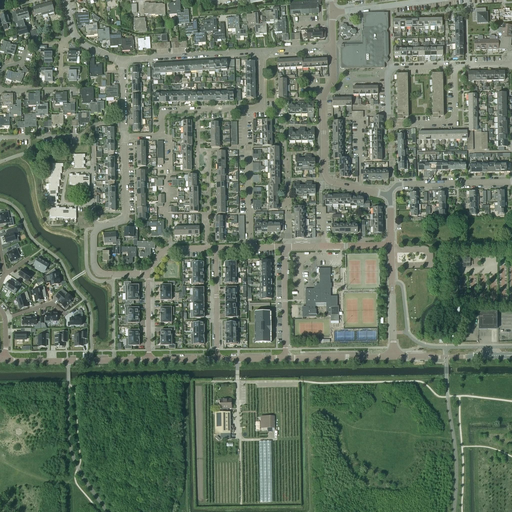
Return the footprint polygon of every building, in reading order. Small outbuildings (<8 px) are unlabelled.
[(175,0),(176,3),(168,3),(169,12),(168,12),(169,13),(169,15),(177,15),(177,14),(181,14),(181,13),(179,0),(175,0)] [(320,1),(290,2),(290,4),(290,15),(318,14),(318,6),(320,5),(320,1)] [(52,3),(45,5),(47,13),(48,15),(54,13),(54,11),(52,3)] [(45,5),(39,6),(41,14),(42,17),(48,15),(47,13),(45,5)] [(39,6),(33,8),(35,16),(41,14),(39,6)] [(269,11),(265,11),(266,20),(265,20),(265,21),(266,21),(266,22),(266,23),(270,22),(270,20),(273,19),(273,21),(278,21),(277,17),(277,12),(279,11),(279,7),(273,8),(273,13),(271,13),(269,13),(269,11)] [(20,11),(15,12),(18,21),(21,21),(23,20),(29,18),(27,9),(20,11)] [(474,13),(472,13),(473,22),(477,22),(477,24),(488,24),(487,13),(486,13),(485,9),(476,9),(476,11),(475,12),(474,13)] [(181,14),(177,14),(177,15),(177,22),(177,23),(177,25),(181,25),(181,22),(185,22),(185,24),(189,23),(189,20),(188,10),(184,10),(184,13),(184,14),(181,14)] [(15,12),(11,13),(16,31),(17,30),(19,37),(28,34),(26,27),(25,28),(24,24),(24,23),(23,20),(21,21),(18,21),(15,12)] [(85,15),(77,15),(78,23),(77,23),(77,25),(78,25),(78,26),(82,26),(82,23),(85,23),(85,25),(89,25),(89,13),(85,13),(85,15)] [(246,15),(246,23),(246,24),(247,26),(254,26),(254,25),(258,25),(258,24),(258,21),(258,13),(252,13),(252,14),(252,17),(250,17),(250,15),(246,15)] [(362,45),(340,45),(341,69),(384,68),(384,63),(387,63),(388,60),(387,58),(388,55),(388,34),(386,32),(388,29),(388,13),(366,14),(365,14),(362,15),(362,45)] [(7,14),(0,16),(4,30),(8,29),(6,24),(10,23),(9,19),(8,19),(7,14)] [(227,18),(227,27),(227,28),(227,30),(235,29),(235,28),(239,28),(239,25),(239,16),(234,17),(234,18),(235,20),(231,20),(231,18),(227,18)] [(258,25),(254,25),(254,26),(255,33),(254,33),(254,34),(255,34),(255,37),(259,36),(259,34),(262,33),(263,34),(267,34),(266,23),(266,22),(265,22),(265,17),(262,18),(262,22),(262,24),(262,26),(259,26),(258,25)] [(278,21),(273,21),(273,22),(274,30),(274,31),(274,33),(282,32),(282,41),(283,41),(282,41),(285,41),(285,34),(286,34),(285,18),(281,18),(281,21),(281,22),(278,23),(278,21)] [(442,18),(435,19),(436,27),(437,27),(440,27),(441,32),(444,32),(444,26),(442,27),(442,18)] [(208,20),(204,21),(204,27),(204,29),(204,30),(204,31),(205,32),(212,32),(212,31),(216,31),(216,30),(216,27),(216,19),(212,19),(212,20),(212,22),(208,23),(208,20)] [(189,23),(185,24),(185,25),(185,32),(185,33),(186,35),(190,35),(189,32),(193,32),(193,34),(197,34),(197,30),(197,22),(192,22),(193,25),(191,25),(189,25),(189,23)] [(89,25),(85,25),(85,26),(86,34),(86,35),(86,36),(90,36),(94,36),(94,35),(98,35),(97,30),(97,23),(93,24),(89,25)] [(216,31),(212,31),(212,32),(213,40),(212,40),(213,41),(213,42),(213,43),(217,42),(217,39),(221,39),(221,40),(225,40),(224,23),(220,23),(220,30),(220,32),(217,32),(216,31)] [(343,25),(341,28),(342,30),(341,33),(343,35),(346,35),(347,32),(350,32),(352,30),(350,27),(347,27),(346,25),(343,25)] [(239,28),(235,28),(235,29),(236,37),(235,37),(235,38),(236,38),(236,40),(240,40),(240,37),(243,37),(243,38),(247,37),(247,26),(243,26),(243,28),(243,30),(239,30),(239,28)] [(101,30),(97,30),(98,35),(98,39),(98,40),(98,42),(102,42),(102,39),(106,38),(106,40),(110,40),(109,36),(109,28),(105,29),(105,32),(102,32),(101,30)] [(306,31),(305,31),(305,32),(307,34),(307,36),(305,38),(305,40),(317,39),(319,39),(325,39),(325,36),(325,32),(325,30),(306,31)] [(347,32),(346,35),(347,38),(350,38),(352,35),(355,35),(356,32),(354,30),(352,30),(350,32),(347,32)] [(197,34),(193,34),(193,35),(194,42),(193,43),(193,44),(194,44),(194,45),(198,45),(198,43),(205,43),(205,32),(204,31),(201,31),(201,33),(201,35),(197,36),(197,34)] [(111,35),(109,36),(110,40),(110,44),(109,44),(110,45),(110,47),(114,47),(118,46),(122,45),(121,40),(121,34),(120,34),(120,32),(117,32),(117,34),(117,37),(114,37),(113,35),(111,35)] [(500,40),(497,40),(498,50),(505,50),(507,52),(510,52),(511,50),(511,47),(510,45),(511,37),(501,36),(501,39),(500,40)] [(123,40),(121,40),(122,45),(122,49),(121,49),(122,49),(122,51),(126,51),(128,51),(130,51),(130,50),(134,50),(133,38),(132,38),(132,37),(129,37),(129,38),(129,41),(125,41),(125,40),(123,40)] [(142,39),(138,40),(138,48),(138,49),(139,51),(143,51),(143,49),(143,48),(146,48),(146,49),(146,50),(150,49),(150,50),(151,50),(153,50),(153,43),(150,44),(149,38),(145,38),(146,41),(144,41),(142,41),(142,39)] [(1,47),(0,50),(0,51),(4,53),(11,55),(14,56),(16,46),(10,45),(10,43),(2,41),(1,46),(1,47)] [(437,48),(436,48),(436,56),(442,56),(442,48),(444,48),(444,43),(441,43),(441,46),(437,46),(437,48)] [(46,46),(37,46),(37,47),(37,50),(41,50),(41,55),(41,56),(42,56),(42,57),(43,57),(44,57),(44,62),(47,62),(51,62),(52,62),(52,56),(51,49),(47,49),(46,46)] [(69,55),(68,55),(68,62),(76,62),(76,57),(77,57),(78,57),(79,56),(79,55),(80,54),(79,49),(69,49),(69,55)] [(94,59),(90,59),(90,74),(90,76),(90,77),(94,77),(94,74),(98,74),(98,76),(102,76),(102,64),(98,64),(98,68),(94,68),(94,59)] [(133,68),(132,68),(132,75),(138,75),(138,69),(141,69),(140,65),(133,65),(133,68)] [(153,70),(151,71),(152,74),(152,78),(156,78),(155,74),(160,74),(159,65),(153,65),(153,70)] [(8,71),(5,79),(12,81),(13,80),(21,83),(24,75),(25,72),(26,74),(29,71),(24,66),(21,69),(23,70),(22,72),(18,71),(17,74),(17,75),(14,74),(15,73),(8,71)] [(69,74),(68,74),(69,81),(77,81),(77,76),(78,76),(79,75),(80,74),(80,73),(80,67),(69,68),(69,74)] [(52,68),(41,68),(41,73),(41,74),(41,75),(42,75),(42,76),(43,76),(44,76),(44,81),(52,81),(52,75),(52,68)] [(465,73),(463,73),(463,77),(465,77),(465,79),(468,78),(468,81),(474,81),(474,72),(468,72),(468,73),(465,73)] [(441,100),(441,94),(441,87),(441,80),(441,73),(431,74),(432,80),(432,87),(432,94),(432,100),(432,107),(432,114),(432,119),(438,119),(438,117),(443,117),(443,114),(442,114),(441,107),(441,100)] [(396,81),(397,88),(397,95),(397,101),(397,108),(397,115),(397,119),(404,119),(404,117),(408,117),(408,114),(406,115),(406,108),(406,101),(406,94),(406,88),(406,81),(406,74),(396,74),(396,81)] [(98,85),(98,86),(98,88),(102,88),(102,86),(106,86),(106,87),(110,87),(110,83),(110,75),(106,75),(106,76),(106,78),(102,78),(102,76),(98,76),(98,77),(98,85)] [(106,95),(105,95),(106,96),(106,98),(114,98),(114,97),(118,97),(118,86),(113,86),(113,88),(110,88),(110,87),(106,87),(106,88),(106,95)] [(87,88),(80,88),(80,92),(82,92),(82,93),(82,96),(82,102),(81,102),(81,103),(82,103),(82,104),(89,104),(89,103),(93,103),(93,99),(93,88),(90,88),(87,88)] [(55,102),(54,102),(55,103),(55,105),(59,105),(59,102),(62,102),(63,104),(67,104),(67,92),(62,92),(62,96),(59,96),(59,94),(55,94),(55,102)] [(28,101),(25,101),(25,106),(28,106),(36,106),(36,105),(40,105),(40,101),(40,93),(35,94),(35,97),(32,97),(32,95),(28,95),(28,101)] [(0,101),(0,106),(5,107),(9,107),(9,106),(13,106),(13,94),(9,94),(9,96),(6,96),(6,94),(1,94),(1,102),(0,101)] [(13,106),(9,106),(9,107),(9,114),(9,115),(9,117),(13,117),(13,115),(17,115),(17,116),(21,116),(21,101),(17,101),(17,108),(13,108),(13,106)] [(89,112),(89,113),(90,113),(90,115),(94,115),(94,112),(97,112),(97,114),(101,114),(101,110),(104,110),(104,102),(101,102),(97,102),(97,103),(93,103),(89,103),(89,104),(89,112)] [(63,112),(62,112),(62,113),(62,114),(63,114),(63,116),(67,116),(67,113),(70,113),(70,115),(75,115),(74,103),(70,103),(70,106),(67,106),(67,104),(63,104),(63,112)] [(36,113),(36,114),(36,115),(36,117),(40,117),(40,114),(43,114),(43,116),(48,116),(48,104),(43,104),(43,107),(40,107),(40,105),(36,105),(36,106),(36,113)] [(76,120),(75,120),(75,127),(78,127),(78,126),(82,126),(82,124),(82,123),(86,123),(86,124),(90,124),(90,121),(90,115),(90,113),(89,113),(89,112),(85,112),(85,114),(82,114),(82,115),(78,115),(77,115),(76,115),(76,118),(76,119),(76,120)] [(51,121),(48,121),(49,128),(52,128),(52,127),(56,127),(55,124),(59,124),(59,125),(63,125),(63,116),(63,114),(62,114),(62,113),(59,113),(59,117),(55,117),(55,115),(51,116),(51,121)] [(24,122),(22,122),(22,129),(25,129),(25,128),(29,128),(29,127),(36,127),(36,117),(36,115),(36,114),(32,114),(32,118),(28,118),(28,116),(24,116),(24,122)] [(0,128),(2,129),(2,126),(5,125),(6,127),(9,127),(9,117),(9,115),(5,115),(5,119),(2,119),(2,117),(0,117),(0,128)] [(507,141),(498,142),(498,148),(498,151),(504,151),(504,148),(507,148),(507,141)] [(114,146),(104,146),(104,149),(107,149),(108,152),(108,155),(114,155),(114,152),(114,146)] [(108,161),(105,161),(105,164),(114,164),(114,158),(114,155),(108,155),(108,158),(108,161)] [(506,164),(500,164),(500,173),(506,173),(506,172),(510,172),(510,164),(506,164)] [(108,176),(105,176),(105,185),(108,185),(114,185),(114,182),(115,182),(115,176),(108,176)] [(108,190),(105,190),(105,193),(115,193),(115,187),(114,187),(114,185),(108,185),(108,187),(108,190)] [(363,197),(356,197),(357,207),(363,206),(363,208),(366,208),(366,202),(363,202),(363,197)] [(0,224),(6,223),(6,227),(14,226),(12,219),(9,219),(8,213),(3,214),(3,213),(2,212),(0,212),(0,224)] [(164,222),(146,222),(146,228),(156,228),(156,232),(151,232),(151,237),(164,237),(164,222)] [(279,223),(273,223),(274,233),(280,232),(280,231),(283,231),(283,223),(279,223)] [(124,228),(124,238),(133,238),(133,240),(137,240),(137,231),(133,231),(134,229),(124,228)] [(8,235),(4,236),(6,243),(16,240),(15,238),(19,236),(16,229),(9,231),(10,233),(8,234),(8,235)] [(105,239),(104,239),(105,244),(113,243),(113,245),(116,245),(116,247),(120,247),(119,240),(116,240),(115,233),(110,233),(110,234),(104,235),(105,239)] [(137,248),(145,248),(145,252),(139,252),(139,258),(147,258),(147,256),(150,256),(150,249),(155,249),(155,242),(137,242),(137,248)] [(13,251),(7,253),(11,262),(14,261),(14,262),(15,262),(17,261),(18,260),(17,260),(20,258),(16,249),(19,248),(18,244),(11,247),(13,251)] [(113,251),(102,251),(102,261),(106,262),(106,263),(112,263),(112,255),(120,255),(120,247),(116,247),(113,247),(113,251)] [(121,247),(121,253),(127,253),(127,257),(122,257),(122,264),(130,264),(130,263),(132,263),(132,258),(136,258),(136,248),(121,247)] [(38,259),(34,265),(41,269),(39,272),(43,274),(48,270),(47,269),(49,265),(38,259)] [(330,283),(330,280),(330,276),(330,269),(319,269),(319,276),(319,283),(318,284),(316,283),(314,284),(316,286),(313,289),(305,289),(305,301),(319,301),(320,301),(320,297),(330,297),(330,293),(330,288),(331,288),(331,284),(330,284),(330,283)] [(23,270),(19,276),(25,280),(24,283),(28,286),(30,283),(28,282),(32,276),(23,270)] [(54,270),(45,276),(46,282),(46,284),(50,283),(50,286),(59,284),(60,284),(59,277),(58,277),(57,273),(56,273),(54,270)] [(9,281),(5,288),(15,294),(19,287),(21,285),(16,281),(14,284),(9,281)] [(130,282),(124,282),(124,286),(125,286),(125,293),(139,293),(139,291),(138,291),(138,286),(135,286),(131,286),(130,282)] [(160,291),(160,293),(171,293),(171,286),(174,286),(174,282),(168,282),(168,285),(160,285),(160,291)] [(41,289),(33,290),(35,302),(38,301),(40,301),(39,301),(44,300),(42,294),(45,294),(44,287),(41,288),(41,289)] [(24,296),(16,298),(19,305),(18,305),(19,309),(20,309),(28,307),(26,301),(30,300),(27,292),(23,293),(24,296)] [(60,292),(55,298),(60,302),(59,304),(62,306),(61,307),(64,309),(64,308),(65,309),(68,305),(69,305),(71,303),(71,302),(73,299),(67,294),(65,296),(60,292)] [(320,301),(319,301),(320,304),(326,304),(326,316),(330,316),(330,319),(330,324),(338,324),(338,319),(338,309),(337,309),(337,296),(330,297),(320,297),(320,301)] [(305,310),(302,310),(302,317),(316,317),(316,309),(316,307),(316,304),(320,304),(319,301),(305,301),(305,305),(305,310)] [(131,305),(124,305),(124,309),(125,309),(126,316),(128,316),(139,316),(139,314),(139,308),(131,308),(131,305)] [(72,319),(70,319),(70,326),(73,326),(80,326),(82,326),(82,323),(82,318),(80,318),(80,315),(77,312),(73,315),(73,319),(72,319)] [(270,312),(255,313),(255,343),(271,343),(270,312)] [(497,312),(478,312),(478,330),(487,330),(497,330),(497,312)] [(44,317),(40,318),(40,324),(44,324),(44,322),(46,322),(46,323),(50,323),(50,322),(57,322),(57,314),(54,314),(54,313),(52,313),(50,313),(49,313),(49,314),(45,314),(46,318),(44,318),(44,317)] [(30,318),(22,318),(22,324),(22,325),(22,326),(29,326),(34,325),(34,329),(40,329),(40,324),(40,322),(37,322),(37,318),(34,318),(30,318)] [(161,336),(160,336),(160,338),(173,338),(173,331),(175,331),(175,327),(168,327),(168,330),(161,331),(161,336)] [(24,333),(15,333),(15,340),(26,340),(26,333),(31,333),(31,329),(24,329),(24,333)] [(59,336),(55,336),(55,347),(64,347),(63,342),(67,342),(67,339),(67,333),(59,333),(59,336)] [(76,335),(75,335),(75,347),(83,346),(83,339),(86,339),(86,333),(80,333),(80,335),(76,335)] [(45,336),(38,336),(38,347),(46,347),(45,340),(49,340),(49,334),(45,334),(45,336)] [(126,346),(125,346),(125,350),(131,350),(131,346),(132,346),(135,346),(139,346),(139,340),(139,338),(128,338),(126,338),(126,346)] [(173,338),(160,338),(160,340),(161,340),(161,346),(164,346),(168,346),(169,346),(169,349),(175,349),(175,345),(173,345),(173,338)] [(219,404),(219,405),(220,409),(225,409),(225,413),(228,413),(228,409),(231,409),(231,400),(227,400),(226,399),(223,399),(222,400),(219,400),(219,404)] [(225,413),(215,413),(215,434),(230,433),(230,413),(228,413),(225,413)] [(274,417),(266,417),(266,428),(268,428),(268,432),(271,432),(271,428),(274,428),(274,418),(274,417)]
